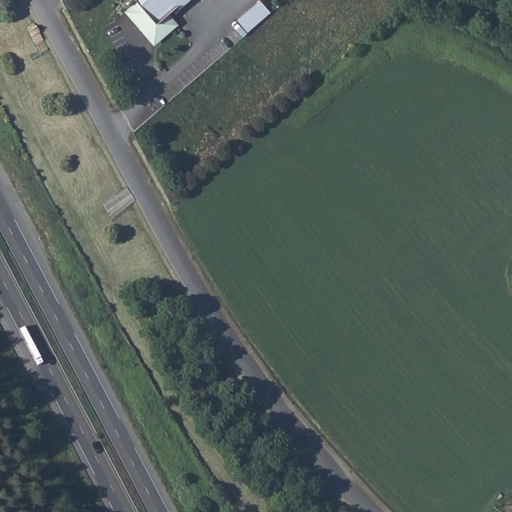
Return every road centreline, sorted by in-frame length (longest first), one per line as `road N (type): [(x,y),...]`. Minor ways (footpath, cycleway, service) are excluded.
road 1 (unclassified): [(370,511),(293,427),(212,315),(38,0)]
road 2 (motorway): [(158,511),(0,210)]
road 3 (motorway): [(0,275),(124,511)]
